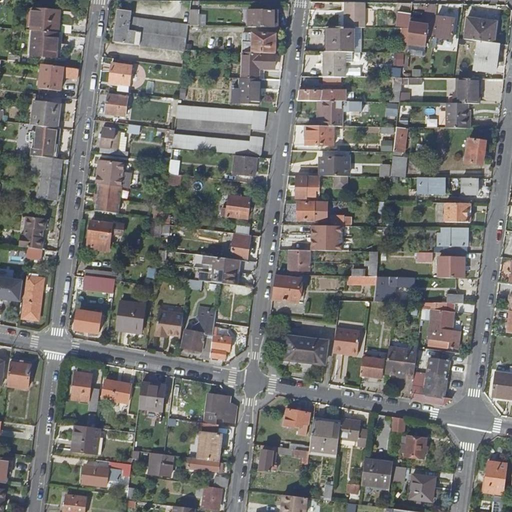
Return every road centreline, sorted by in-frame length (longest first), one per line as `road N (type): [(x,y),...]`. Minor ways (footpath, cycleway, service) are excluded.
road 1 (residential): [(300,0),(252,381)]
road 2 (residential): [(56,345),(100,0)]
road 3 (residential): [(471,420),(511,114)]
road 4 (residential): [(252,381),(471,420)]
road 5 (residential): [(56,345),(252,381)]
road 6 (residential): [(35,511),(56,345)]
road 7 (residential): [(252,381),(235,511)]
